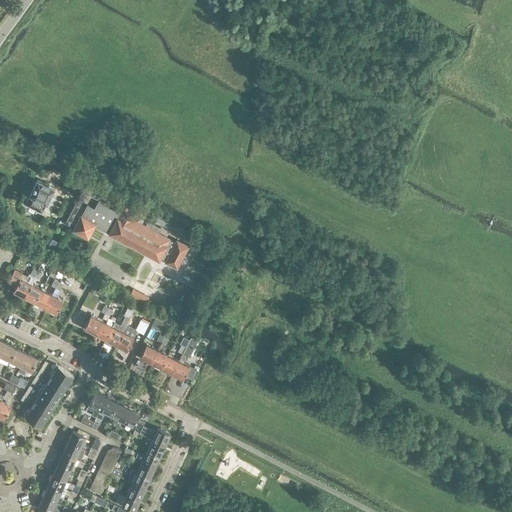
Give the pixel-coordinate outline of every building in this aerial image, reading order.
[(46,204),(53,188),(36,179),(29,195),(28,198),(28,197),(24,204),(31,208),(31,209),(33,210),(34,209),(41,213),(44,206),(44,205),(45,203),(46,204)] [(68,226),(80,202),(72,198),(60,221),(68,226)] [(115,212),(97,202),(93,209),(86,206),(81,216),(80,215),(72,231),(87,239),(95,225),(109,232),(108,234),(158,261),(159,259),(163,261),(162,262),(176,270),(188,246),(175,239),(173,242),(157,234),(160,229),(147,222),(144,227),(132,220),(136,214),(119,205),(115,212)] [(144,210),(142,214),(177,232),(190,240),(192,234),(189,232),(145,209),(144,210)] [(0,232),(6,235),(9,228),(0,223),(0,232)] [(0,242),(14,250),(21,253),(22,249),(23,247),(14,243),(14,241),(0,234),(0,242)] [(52,238),(47,249),(54,252),(59,242),(52,238)] [(14,269),(8,282),(15,286),(13,290),(12,292),(18,295),(19,293),(24,296),(30,283),(34,276),(37,271),(37,270),(33,268),(30,273),(28,273),(27,276),(14,269)] [(57,285),(55,287),(60,290),(61,288),(63,284),(60,282),(59,281),(58,281),(58,282),(57,285)] [(30,283),(24,296),(34,301),(41,289),(35,286),(30,283)] [(41,289),(34,301),(45,307),(52,294),(46,292),(41,289)] [(52,294),(45,307),(56,312),(63,300),(55,296),(52,294)] [(95,333),(102,320),(91,315),(84,327),(95,333)] [(116,344),(130,318),(125,316),(121,325),(115,321),(112,326),(106,338),(116,344)] [(127,350),(137,331),(131,328),(132,327),(131,326),(134,320),(130,318),(116,344),(127,350)] [(144,333),(149,322),(143,319),(138,330),(144,333)] [(106,338),(112,326),(102,320),(95,333),(106,338)] [(161,342),(164,336),(165,334),(161,331),(156,341),(160,343),(161,342)] [(178,361),(171,374),(182,379),(192,360),(188,358),(199,336),(192,333),(189,338),(185,347),(182,353),(178,361)] [(11,360),(17,348),(6,342),(0,355),(11,360)] [(146,344),(139,357),(150,363),(157,350),(146,344)] [(21,365),(27,353),(17,348),(11,360),(21,365)] [(157,350),(150,363),(161,368),(167,355),(157,350)] [(32,371),(38,358),(27,353),(21,365),(32,371)] [(167,355),(161,368),(171,374),(178,361),(173,358),(167,355)] [(36,384),(49,363),(45,360),(32,382),(36,384)] [(58,400),(74,375),(58,365),(42,390),(58,400)] [(25,402),(34,387),(30,385),(21,399),(25,402)] [(41,426),(58,400),(42,390),(26,416),(41,426)] [(97,416),(106,397),(95,391),(89,404),(87,407),(94,411),(92,414),(97,416)] [(111,415),(117,402),(106,397),(97,416),(102,419),(106,412),(111,415)] [(0,415),(4,418),(12,406),(2,400),(0,402),(0,415)] [(119,425),(121,420),(128,407),(117,402),(111,415),(114,416),(113,418),(115,423),(119,425)] [(132,425),(139,413),(128,407),(121,420),(132,425)] [(91,427),(94,421),(84,416),(81,422),(91,427)] [(155,431),(150,429),(143,426),(145,422),(139,419),(134,430),(140,432),(147,436),(152,439),(164,444),(169,433),(157,427),(155,431)] [(81,448),(86,436),(73,431),(68,442),(81,448)] [(159,455),(164,444),(152,439),(147,449),(159,455)] [(75,458),(81,448),(68,442),(63,453),(75,458)] [(115,464),(121,451),(114,447),(107,451),(109,454),(115,464)] [(159,455),(147,449),(145,454),(138,451),(136,457),(142,460),(154,466),(159,455)] [(70,469),(75,458),(63,453),(58,464),(70,469)] [(112,471),(115,464),(109,454),(104,457),(106,460),(112,471)] [(109,477),(112,471),(106,460),(102,463),(103,467),(109,477)] [(149,477),(154,466),(142,460),(137,471),(149,477)] [(65,480),(70,469),(58,464),(53,474),(65,480)] [(106,483),(109,477),(103,467),(99,470),(100,473),(106,483)] [(144,488),(149,477),(137,471),(132,482),(144,488)] [(103,490),(106,483),(100,473),(96,476),(98,479),(103,490)] [(65,493),(67,489),(62,487),(65,480),(53,474),(48,485),(65,493)] [(101,494),(103,490),(98,479),(93,482),(89,489),(101,494)] [(300,492),(303,484),(296,481),(293,488),(300,492)] [(140,499),(144,488),(132,482),(127,493),(140,499)] [(63,498),(65,493),(48,485),(43,496),(55,502),(58,495),(63,498)] [(75,498),(80,487),(75,485),(72,491),(71,491),(69,495),(75,498)] [(140,499),(127,493),(125,497),(120,494),(116,501),(134,510),(140,499)] [(58,511),(60,509),(56,508),(58,503),(55,502),(43,496),(38,507),(44,510),(42,511),(58,511)]
